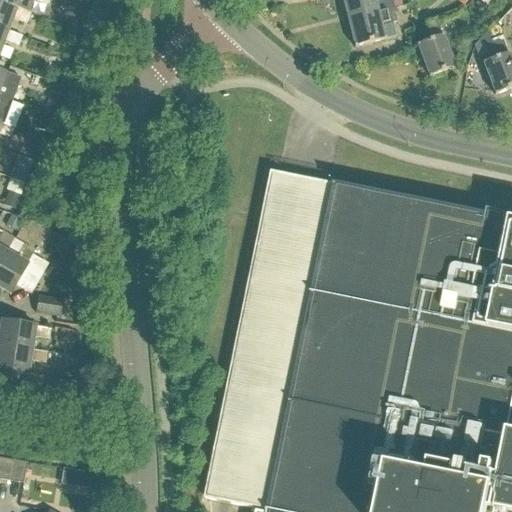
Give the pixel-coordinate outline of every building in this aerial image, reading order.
[(0,0),(0,4),(28,14),(32,2),(47,8),(49,0),(0,0)] [(342,0),(348,22),(393,10),(390,0),(377,0),(375,1),(374,0),(342,0)] [(0,29),(8,33),(13,20),(27,26),(31,16),(28,14),(0,4),(0,29)] [(393,10),(348,22),(355,50),(386,42),(382,28),(397,24),(393,10)] [(441,37),(435,21),(426,24),(431,41),(417,46),(429,78),(455,68),(443,37),(441,37)] [(73,23),(70,31),(80,35),(83,27),(73,23)] [(22,38),(8,33),(0,29),(0,55),(4,43),(19,48),(22,38)] [(506,56),(500,39),(492,43),(496,60),(482,66),(494,97),(511,89),(511,66),(508,56),(506,56)] [(0,73),(0,99),(11,103),(16,90),(20,80),(0,73)] [(43,114),(56,119),(63,100),(49,95),(43,114)] [(0,124),(3,126),(8,113),(11,103),(0,99),(0,124)] [(50,135),(55,120),(42,116),(38,131),(50,135)] [(3,126),(0,124),(0,135),(11,140),(14,131),(3,127),(3,126)] [(353,171),(357,146),(346,144),(342,169),(353,171)] [(28,180),(34,164),(21,159),(15,175),(28,180)] [(369,173),(409,182),(412,169),(372,160),(369,173)] [(417,182),(443,188),(445,177),(420,171),(417,182)] [(511,511),(511,221),(335,186),(273,173),(206,500),(264,511),(511,511)] [(17,213),(22,198),(9,193),(4,208),(17,213)] [(7,254),(0,266),(0,290),(10,297),(18,283),(33,292),(48,267),(32,257),(27,267),(16,260),(23,248),(14,242),(7,254)] [(61,320),(63,301),(38,298),(36,317),(61,320)] [(0,332),(0,346),(32,351),(34,339),(49,341),(50,331),(36,329),(36,327),(2,322),(0,332)] [(0,371),(29,376),(31,363),(45,365),(47,355),(32,353),(32,351),(0,346),(0,371)] [(49,355),(48,364),(59,366),(60,357),(49,355)] [(43,378),(29,376),(0,371),(0,396),(25,400),(27,386),(41,389),(43,378)] [(0,481),(11,483),(15,462),(3,460),(0,479),(0,481)] [(15,462),(11,483),(24,485),(27,464),(15,462)]
